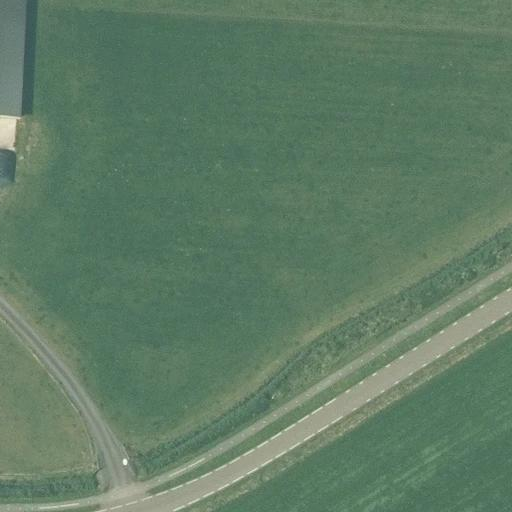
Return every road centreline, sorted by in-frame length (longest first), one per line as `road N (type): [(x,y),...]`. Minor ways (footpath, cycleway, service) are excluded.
road 1 (tertiary): [(152,511),(315,429),(511,308)]
road 2 (track): [(132,511),(89,409),(0,307)]
